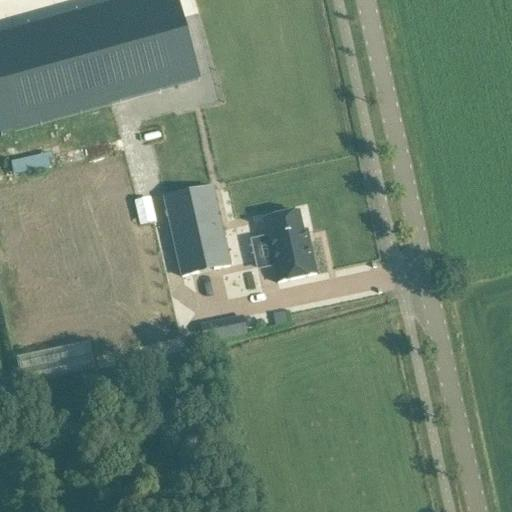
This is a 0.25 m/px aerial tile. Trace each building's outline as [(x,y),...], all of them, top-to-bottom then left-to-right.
[(134,0),(0,37),(0,132),(1,137),(199,82),(176,0),(134,0)] [(52,127),(55,151),(73,149),(70,125),(52,127)] [(13,176),(0,179),(0,294),(18,384),(180,352),(139,149),(54,166),(48,137),(7,146),(13,176)] [(183,278),(231,268),(213,189),(165,200),(183,278)] [(305,244),(299,214),(264,221),(278,285),(317,276),(310,243),(305,244)]
